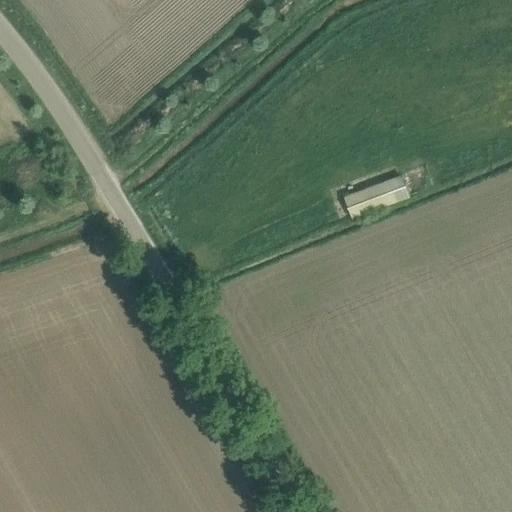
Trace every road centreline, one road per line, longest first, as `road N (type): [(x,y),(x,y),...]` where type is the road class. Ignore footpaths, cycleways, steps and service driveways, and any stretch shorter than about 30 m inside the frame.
road 1 (unclassified): [(300,511),(59,107),(0,29)]
road 2 (track): [(326,0),(91,201),(0,237)]
